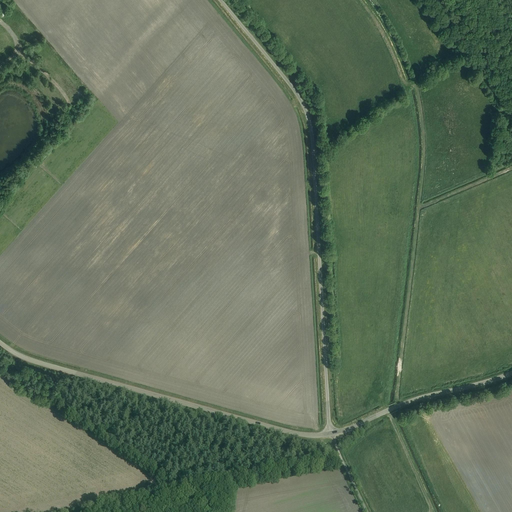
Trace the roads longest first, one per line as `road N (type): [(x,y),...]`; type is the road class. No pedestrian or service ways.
road 1 (unclassified): [(330,434),(310,125),(295,91),(219,0)]
road 2 (unclassified): [(0,343),(36,362),(289,432),(330,434)]
road 3 (track): [(90,511),(341,460)]
road 4 (unclassified): [(511,373),(415,399),(330,434)]
road 5 (track): [(428,0),(511,114)]
